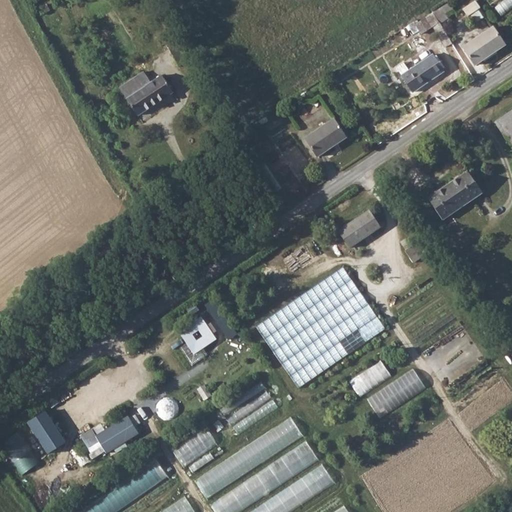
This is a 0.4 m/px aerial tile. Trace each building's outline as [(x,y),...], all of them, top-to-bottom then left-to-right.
[(467,16),(469,15),(478,9),(480,7),(474,0),(462,9),(467,16)] [(502,14),(511,7),(511,0),(506,0),(497,7),(502,14)] [(46,5),(37,9),(40,14),(49,9),(46,5)] [(433,13),(414,25),(418,31),(420,34),(432,27),(444,47),(452,43),(440,24),(433,13)] [(492,27),(463,48),(475,65),(504,45),(492,27)] [(172,31),(162,37),(166,43),(178,66),(188,61),(172,31)] [(409,70),(401,75),(401,76),(412,92),(443,71),(432,55),(409,70)] [(143,72),(119,88),(137,115),(157,102),(172,91),(162,75),(151,83),(143,72)] [(511,148),(511,109),(494,122),(511,148)] [(333,119),(304,138),(317,157),(345,137),(333,119)] [(253,153),(248,144),(242,148),(247,157),(253,153)] [(468,171),(427,198),(441,218),(482,191),(468,171)] [(369,210),(337,231),(348,247),(380,226),(369,210)] [(418,242),(405,250),(413,262),(426,253),(418,242)] [(347,268),(258,322),(297,385),(386,331),(347,268)] [(215,339),(200,316),(177,332),(193,354),(215,339)] [(351,380),(361,396),(393,376),(383,360),(351,380)] [(380,417),(428,389),(416,369),(368,397),(380,417)] [(222,407),(238,433),(279,408),(263,382),(222,407)] [(168,421),(181,410),(170,397),(157,408),(168,421)] [(102,423),(81,434),(95,459),(115,447),(118,451),(129,445),(127,441),(141,433),(130,415),(105,429),(102,423)] [(208,497),(305,437),(293,417),(195,478),(208,497)] [(28,425),(11,437),(32,466),(48,454),(28,425)] [(207,427),(173,450),(184,467),(218,444),(207,427)] [(309,441),(211,502),(217,511),(238,511),(321,461),(309,441)] [(116,511),(169,477),(158,459),(78,511),(116,511)] [(292,511),(337,484),(324,464),(249,511),(292,511)] [(196,511),(188,498),(164,511),(196,511)]
